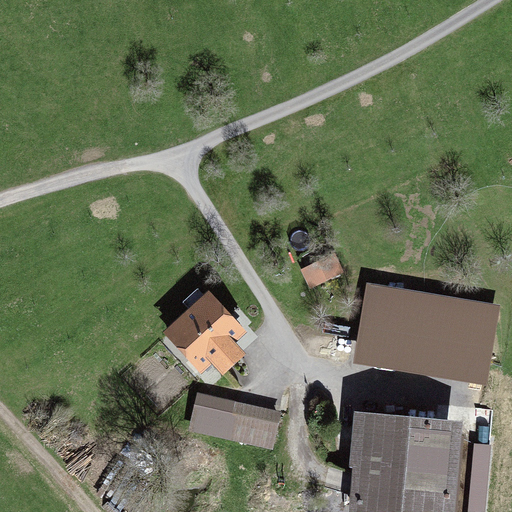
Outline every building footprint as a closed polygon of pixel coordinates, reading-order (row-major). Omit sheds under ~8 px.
[(340,271),(332,257),(305,271),(312,285),(340,271)] [(211,288),(164,333),(213,384),(261,339),(211,288)] [(495,313),(370,292),(359,352),(484,374),(495,313)] [(231,408),(211,404),(205,436),(224,441),(231,408)] [(285,415),(240,407),(233,444),(278,452),(285,415)] [(458,511),(471,423),(357,407),(342,511),(458,511)] [(295,511),(245,491),(236,511),(295,511)]
